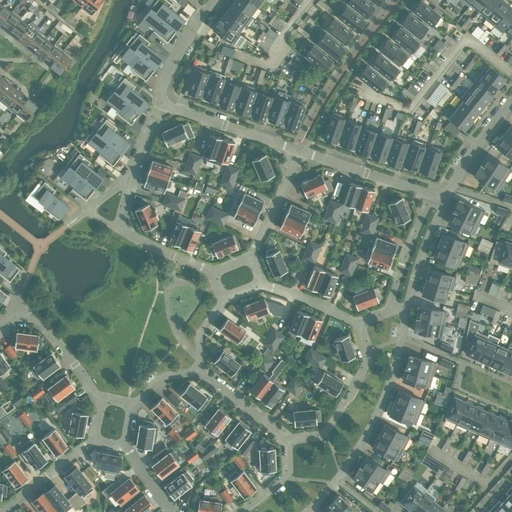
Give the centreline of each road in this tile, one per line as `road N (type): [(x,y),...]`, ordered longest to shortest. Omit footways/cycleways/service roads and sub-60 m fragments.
road 1 (residential): [(305,511),(337,483),(368,433),(408,313)]
road 2 (residential): [(359,324),(368,361),(326,436),(290,439)]
road 3 (residential): [(163,100),(299,151)]
road 4 (residential): [(299,151),(426,194)]
road 5 (residential): [(100,399),(42,326),(18,311)]
